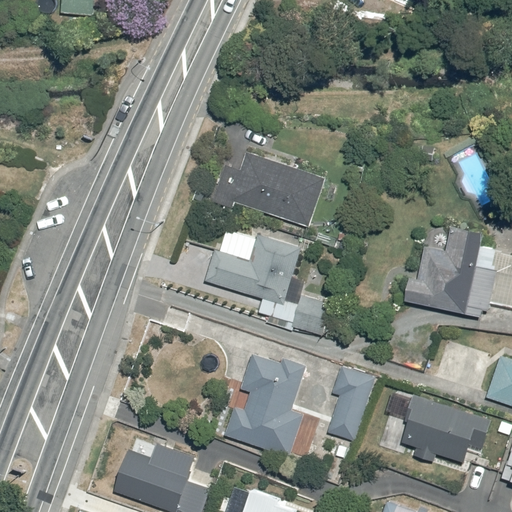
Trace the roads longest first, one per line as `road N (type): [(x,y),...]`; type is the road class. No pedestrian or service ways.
road 1 (secondary): [(230,0),(167,136),(30,511)]
road 2 (secondary): [(0,464),(199,0)]
